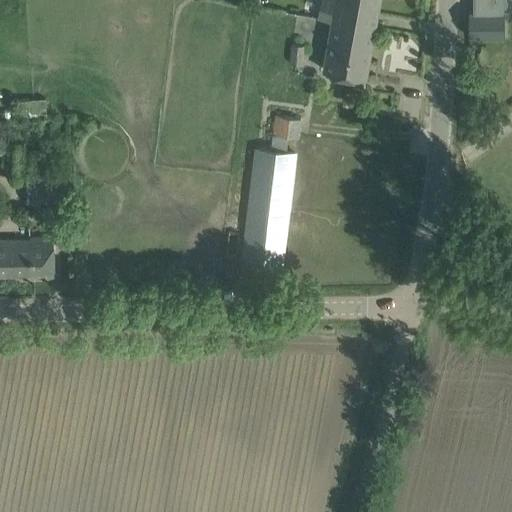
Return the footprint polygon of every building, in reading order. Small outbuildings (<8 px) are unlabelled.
[(374,27),(379,0),(335,0),(332,19),(374,27)] [(468,11),(468,36),(504,35),(504,10),(468,11)] [(374,27),(332,19),(323,69),(365,77),(374,27)] [(304,45),(292,43),(290,63),(302,64),(304,45)] [(273,134),(297,137),(300,117),(276,114),(273,134)] [(26,141),(9,142),(11,166),(29,164),(26,141)] [(257,147),(243,258),(281,262),(295,152),(257,147)] [(67,179),(27,180),(27,197),(68,197),(67,179)] [(30,236),(30,238),(0,238),(0,274),(30,274),(30,277),(54,277),(53,257),(53,235),(30,236)]
